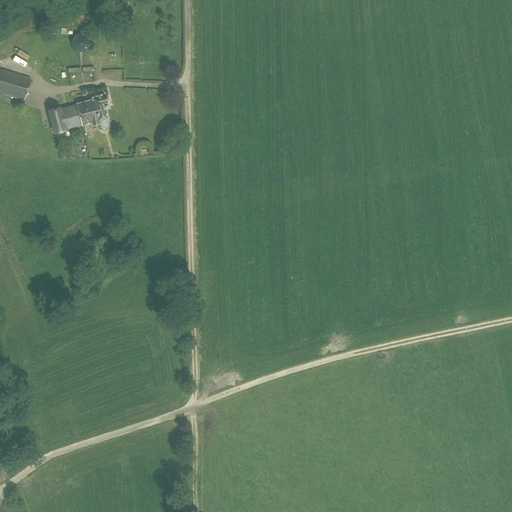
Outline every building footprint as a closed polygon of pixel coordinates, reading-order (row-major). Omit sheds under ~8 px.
[(86,36),(77,35),(72,42),(75,51),(85,52),(89,44),(86,36)] [(13,73),(0,69),(0,92),(7,95),(13,73)] [(30,78),(14,73),(7,95),(24,99),(30,78)] [(78,104),(83,125),(83,126),(93,123),(93,125),(100,123),(100,122),(108,119),(105,109),(108,108),(107,105),(108,104),(105,95),(103,96),(102,94),(96,96),(96,97),(93,98),(93,100),(78,104)] [(78,104),(49,112),(55,133),(66,130),(83,125),(78,104)]
